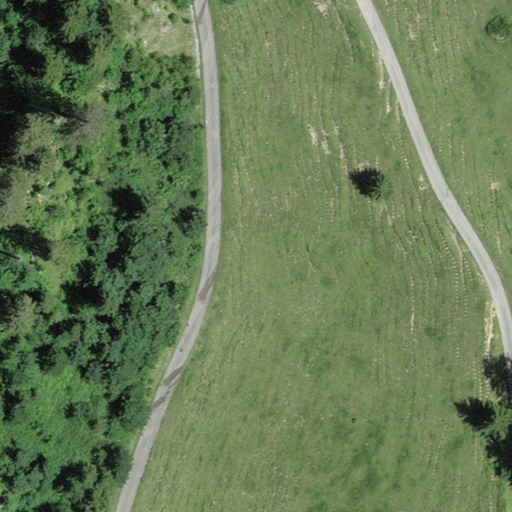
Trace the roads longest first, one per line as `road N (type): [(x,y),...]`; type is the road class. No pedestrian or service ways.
road 1 (unclassified): [(197,0),(211,113),(208,259),(120,511)]
road 2 (unclassified): [(511,350),(491,279),(420,143),(361,0)]
